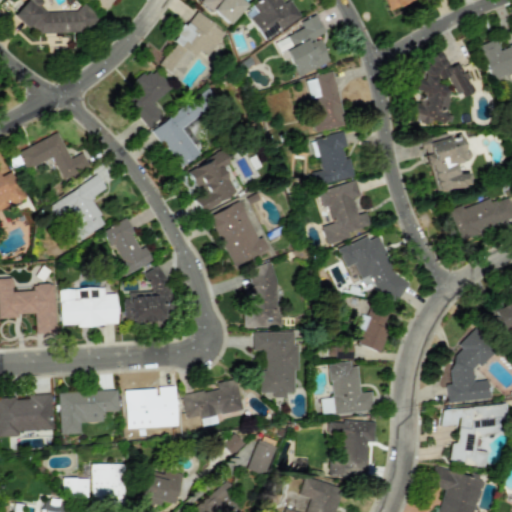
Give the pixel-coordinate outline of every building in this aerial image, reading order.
[(74,11),(41,12),(41,1),(39,0),(24,0),(11,16),(25,27),(30,27),(38,33),(85,32),(97,17),(81,3),(74,11)] [(110,0),(88,0),(103,11),(110,0)] [(244,1),(241,0),(197,0),(196,3),(230,24),(244,1)] [(299,18),(288,0),(251,0),(249,1),(256,13),(248,18),(262,40),(299,18)] [(380,0),(385,10),(408,0),(380,0)] [(222,32),(191,11),(170,41),(173,42),(156,66),(175,80),(196,50),(205,56),(222,32)] [(285,35),(290,47),(283,50),(295,76),(328,62),(316,36),(323,33),(314,14),(298,22),(301,28),(285,35)] [(511,71),(511,43),(497,49),(494,39),(477,45),(489,79),(511,71)] [(408,120),(415,120),(424,125),(431,121),(451,123),(446,112),(447,90),(434,84),(434,78),(447,78),(453,91),(463,95),(472,91),(467,79),(467,74),(461,71),(457,63),(446,68),(438,51),(421,59),(424,65),(416,69),(416,73),(410,88),(422,94),(418,103),(410,102),(408,120)] [(150,103),(169,88),(152,67),(132,82),(137,89),(122,100),(144,128),(160,115),(150,103)] [(331,72),(303,78),(314,131),(342,125),(331,72)] [(350,177),(340,132),(312,138),(319,170),(308,172),(312,186),(350,177)] [(14,151),(22,169),(50,157),(59,179),(87,167),(80,152),(67,158),(56,133),(14,151)] [(420,139),(432,193),(469,185),(466,172),(456,174),(454,163),(467,160),(461,133),(446,137),(445,133),(420,139)] [(183,169),(195,193),(189,196),(197,211),(232,194),(219,167),(225,164),(219,152),(183,169)] [(0,208),(22,199),(10,171),(0,175),(0,208)] [(367,226),(364,212),(355,215),(350,197),(358,195),(354,181),(315,191),(320,208),(325,207),(330,223),(319,225),(324,244),(348,238),(346,232),(367,226)] [(446,210),(458,239),(511,217),(511,213),(506,197),(489,203),(486,198),(460,208),(459,205),(446,210)] [(262,252),(238,201),(206,215),(230,267),(262,252)] [(120,276),(149,261),(142,246),(137,249),(122,219),(98,231),(106,247),(110,245),(119,262),(114,264),(120,276)] [(335,249),(343,268),(352,264),(358,279),(370,274),(382,301),(402,293),(377,235),(367,240),(365,236),(335,249)] [(246,287),(241,287),(241,327),(274,327),(274,266),(246,266),(246,287)] [(122,322),(162,321),(161,308),(165,308),(163,269),(145,269),(145,291),(121,292),(122,322)] [(0,318),(15,318),(14,314),(32,313),(33,334),(53,333),(51,283),(31,284),(31,290),(10,291),(10,278),(0,278),(0,318)] [(56,289),(57,327),(115,325),(114,294),(101,294),(101,288),(56,289)] [(511,297),(488,307),(491,317),(487,318),(492,332),(509,325),(511,331),(511,297)] [(377,353),(387,330),(381,327),(387,313),(368,306),(364,316),(360,314),(355,327),(360,330),(354,343),(377,353)] [(250,332),(250,350),(262,350),(262,371),(257,371),(257,393),(271,393),(271,398),(284,398),(284,392),(292,392),(292,371),(295,371),(295,345),(291,345),(291,332),(250,332)] [(445,402),(487,398),(486,380),(472,381),(470,364),(493,362),(491,346),(480,347),(479,335),(449,338),(453,383),(443,384),(445,402)] [(331,414),(370,411),(369,392),(357,393),(355,362),(327,364),(331,414)] [(178,394),(182,418),(197,416),(198,425),(214,423),(213,414),(238,411),(234,379),(213,382),(215,389),(178,394)] [(174,426),(172,386),(153,387),(154,389),(121,390),(122,428),(174,426)] [(57,434),(78,434),(77,423),(100,422),(100,412),(116,412),(115,390),(56,392),(57,434)] [(50,430),(49,394),(26,395),(26,397),(0,398),(0,436),(16,436),(16,431),(50,430)] [(331,413),(330,398),(318,398),(319,413),(331,413)] [(437,409),(438,426),(454,425),(455,443),(447,443),(448,465),(484,463),(483,450),(474,451),(473,434),(504,432),(502,405),(437,409)] [(372,422),(325,421),(324,437),(336,437),(336,456),(326,456),(325,476),(364,477),(365,442),(371,442),(372,422)] [(218,444),(228,455),(240,444),(231,433),(218,444)] [(274,447),(255,439),(243,468),(262,476),(274,447)] [(88,503),(121,503),(122,464),(88,464),(88,503)] [(180,476),(143,467),(134,502),(158,508),(160,501),(172,504),(180,476)] [(442,489),(435,511),(472,511),(481,479),(432,467),(427,485),(442,489)] [(303,511),(294,511),(282,509),(281,511),(332,511),(340,487),(302,477),(297,495),(307,498),(303,511)] [(85,478),(60,478),(60,497),(85,497),(85,478)] [(185,511),(235,511),(240,509),(223,485),(185,511)] [(63,511),(61,511),(62,501),(42,499),(41,511),(63,511)]
